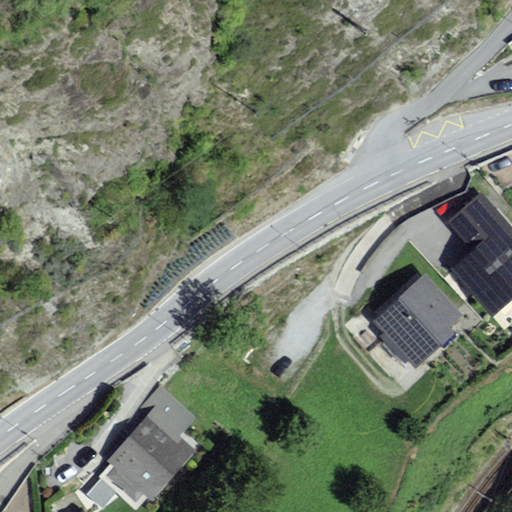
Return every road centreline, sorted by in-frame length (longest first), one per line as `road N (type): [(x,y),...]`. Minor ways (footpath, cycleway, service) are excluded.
road 1 (tertiary): [(356,193),(261,248),(72,388)]
road 2 (residential): [(356,193),(369,158),(454,89),(511,25)]
road 3 (tertiary): [(511,124),(356,193)]
road 4 (track): [(346,282),(340,312),(349,343),(389,387),(418,371)]
road 5 (residential): [(72,388),(56,430),(0,494)]
